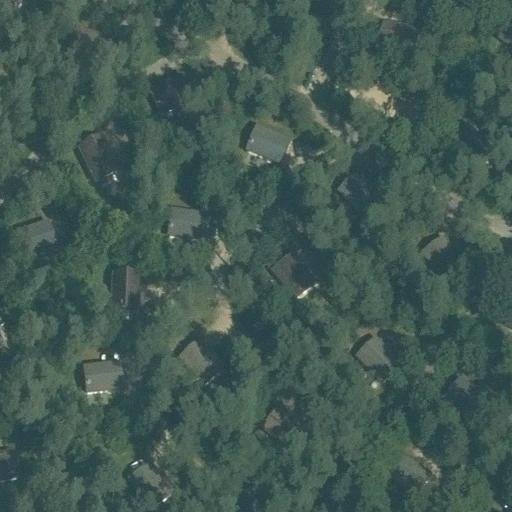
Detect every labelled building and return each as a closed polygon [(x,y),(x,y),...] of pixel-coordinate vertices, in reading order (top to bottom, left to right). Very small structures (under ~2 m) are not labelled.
[(26,0),(0,0),(0,13),(11,23),(28,1),(26,0)] [(511,21),(498,42),(511,51),(511,21)] [(383,25),(379,53),(416,58),(420,31),(383,25)] [(112,41),(76,30),(67,57),(103,69),(112,41)] [(181,78),(149,93),(160,119),(194,103),(181,78)] [(292,143),(257,128),(247,154),(281,169),(292,143)] [(452,151),(486,169),(499,144),(466,129),(452,151)] [(102,139),(77,152),(92,185),(119,173),(102,139)] [(358,175),(338,195),(364,222),(384,202),(358,175)] [(209,217),(172,212),(168,239),(205,245),(209,217)] [(48,225),(12,236),(20,263),(57,251),(48,225)] [(445,240),(422,257),(444,287),(466,271),(445,240)] [(271,275),(294,303),(317,286),(293,256),(271,275)] [(138,277),(111,275),(109,314),(138,315),(138,277)] [(377,341),(356,360),(382,388),(402,368),(377,341)] [(200,343),(178,362),(205,391),(227,373),(200,343)] [(120,366),(82,369),(85,397),(122,393),(120,366)] [(489,405),(461,382),(443,403),(472,427),(489,405)] [(308,433),(278,410),(262,433),(291,455),(308,433)] [(13,455),(0,456),(0,484),(17,482),(13,455)] [(432,478),(401,457),(385,479),(417,502),(432,478)] [(127,483),(146,511),(172,497),(151,467),(127,483)]
